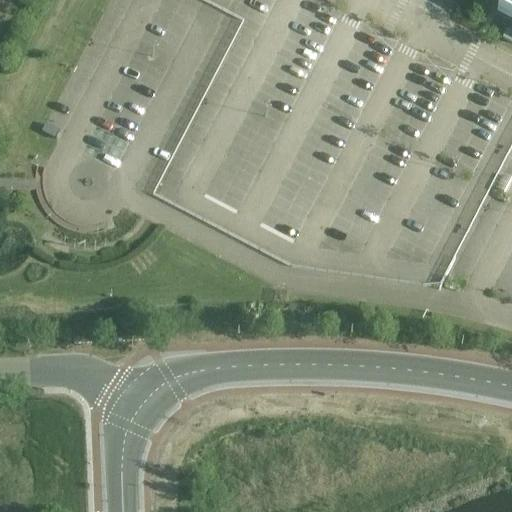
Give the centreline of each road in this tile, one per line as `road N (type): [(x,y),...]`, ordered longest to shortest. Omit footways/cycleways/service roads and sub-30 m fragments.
road 1 (tertiary): [(143,404),(157,389),(209,370),(321,364),(511,387)]
road 2 (unknown): [(231,0),(134,199)]
road 3 (unclassified): [(0,375),(98,379),(143,404)]
